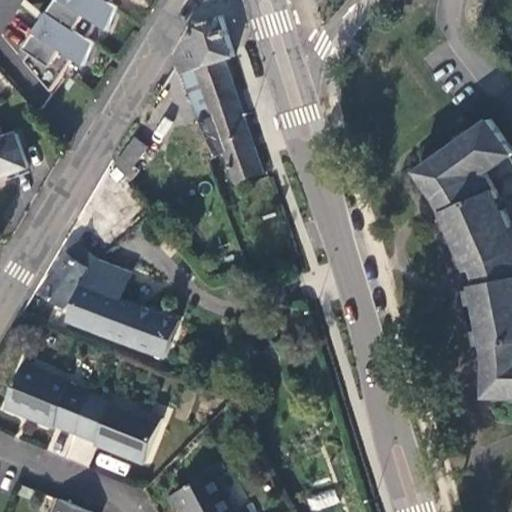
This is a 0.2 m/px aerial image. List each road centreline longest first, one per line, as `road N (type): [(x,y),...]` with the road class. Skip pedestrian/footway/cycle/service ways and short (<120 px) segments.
road 1 (tertiary): [(421,511),(262,0)]
road 2 (residential): [(0,309),(186,0)]
road 3 (residential): [(0,440),(137,502),(141,511)]
road 4 (residential): [(459,0),(457,39),(511,113)]
